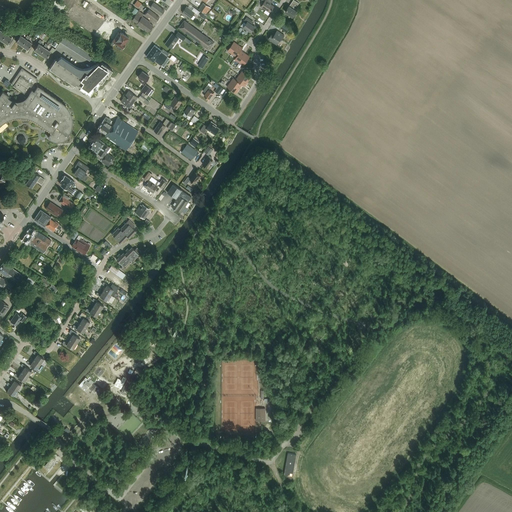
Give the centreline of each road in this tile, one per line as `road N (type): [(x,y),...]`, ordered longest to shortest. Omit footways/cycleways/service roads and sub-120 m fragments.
road 1 (residential): [(137,59),(231,123),(258,83),(255,46),(284,0)]
road 2 (unclassified): [(270,463),(185,440),(158,421),(105,488)]
road 3 (unclassified): [(105,488),(44,424),(0,402)]
road 4 (residential): [(24,342),(51,347),(100,270)]
